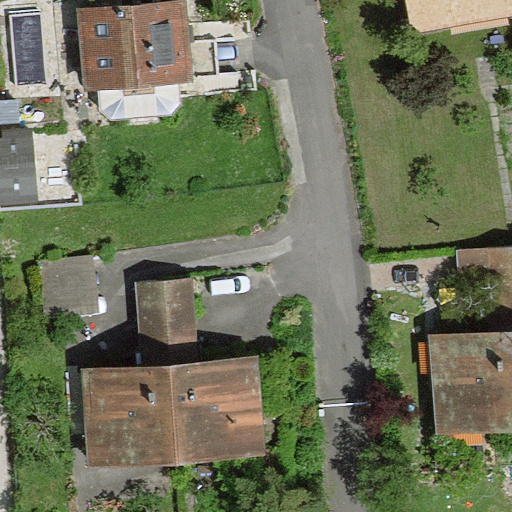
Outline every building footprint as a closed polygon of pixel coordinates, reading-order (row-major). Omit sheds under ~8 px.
[(190,0),(126,0),(80,3),(88,83),(197,73),(190,0)] [(511,14),(511,0),(410,0),(416,30),(511,14)] [(7,127),(10,196),(44,194),(41,125),(7,127)] [(495,332),(511,331),(511,245),(489,248),(495,332)] [(167,280),(172,365),(198,364),(192,278),(167,280)] [(147,366),(172,365),(167,280),(142,282),(147,366)] [(511,331),(495,332),(436,338),(442,430),(511,424),(511,331)] [(256,360),(198,364),(172,365),(179,457),(263,451),(256,360)] [(147,366),(88,372),(94,464),(179,457),(172,365),(147,366)]
